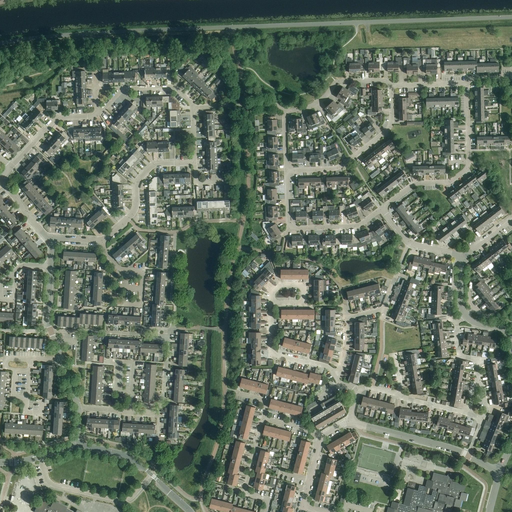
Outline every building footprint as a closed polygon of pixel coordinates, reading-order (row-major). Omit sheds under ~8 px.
[(376,62),(374,62),(374,72),(380,72),(379,65),(382,65),(382,54),(379,54),(379,60),(376,60),(376,62)] [(396,62),(393,62),(393,72),(399,72),(399,64),(402,64),(401,57),(395,58),(396,62)] [(357,63),(355,63),(355,73),(360,73),(360,65),(363,65),(363,58),(360,58),(360,60),(357,60),(357,63)] [(374,72),(374,62),(368,62),(368,58),(365,58),(365,65),(368,65),(368,72),(374,72)] [(393,72),(393,62),(387,62),(387,58),(384,58),(384,65),(387,64),(388,72),(393,72)] [(412,74),(412,64),(409,64),(409,58),(403,58),(404,67),(407,67),(407,74),(412,74)] [(355,73),(355,63),(352,63),(352,59),(346,59),(346,65),(349,65),(349,73),(355,73)] [(431,74),(431,59),(423,60),(423,66),(426,66),(426,74),(431,74)] [(440,59),(431,59),(431,74),(437,74),(437,66),(440,66),(440,59)] [(412,62),(412,64),(412,74),(418,74),(418,67),(421,66),(421,60),(418,60),(418,62),(412,62)] [(167,67),(161,67),(162,77),(167,77),(167,75),(170,75),(170,68),(167,68),(167,67)] [(183,76),(187,80),(194,72),(190,69),(189,69),(187,67),(182,72),(184,74),(183,76)] [(75,71),(75,77),(85,76),(85,71),(83,71),(83,68),(76,68),(76,71),(75,71)] [(151,78),(150,68),(145,68),(145,69),(142,69),(142,76),(145,76),(145,78),(151,78)] [(133,72),(130,72),(130,82),(136,81),(136,79),(139,79),(139,72),(140,72),(140,70),(134,70),(133,72)] [(187,80),(191,83),(198,76),(199,74),(195,71),(194,72),(187,80)] [(109,83),(108,73),(103,73),(103,74),(100,74),(100,81),(103,81),(103,83),(109,83)] [(191,83),(195,87),(202,80),(198,76),(191,83)] [(214,82),(218,86),(222,82),(218,78),(214,82)] [(195,87),(199,91),(206,83),(202,80),(195,87)] [(199,91),(203,94),(210,87),(206,83),(199,91)] [(210,87),(203,94),(207,98),(208,97),(212,100),(217,95),(213,91),(214,91),(210,87)] [(343,87),(340,92),(348,97),(349,94),(352,96),(354,94),(355,95),(357,93),(349,88),(347,90),(343,87)] [(348,97),(340,92),(337,97),(341,100),(340,102),(341,103),(348,107),(350,105),(348,104),(351,99),(348,97)] [(163,103),(166,103),(166,96),(157,97),(158,107),(163,106),(163,103)] [(171,102),(172,111),(180,111),(180,103),(172,96),(169,96),(169,103),(171,102)] [(147,107),(152,107),(152,97),(146,97),(146,99),(143,99),(143,107),(147,106),(147,107)] [(86,98),(76,98),(77,104),(77,107),(85,107),(85,104),(86,104),(86,98)] [(35,108),(32,112),(39,118),(43,114),(41,113),(43,111),(37,106),(37,99),(37,101),(33,105),(35,108)] [(46,99),(37,99),(37,106),(43,111),(45,109),(46,109),(46,110),(52,110),(51,100),(46,100),(46,99)] [(57,99),(51,100),(52,110),(57,109),(57,107),(60,107),(60,100),(57,100),(57,99)] [(131,102),(127,106),(134,113),(138,108),(137,108),(139,106),(134,101),(132,103),(131,102)] [(333,101),(329,105),(338,114),(344,108),(340,104),(339,103),(337,105),(333,101)] [(338,114),(329,105),(325,108),(329,112),(326,115),(332,120),(336,116),(336,117),(338,115),(338,114)] [(127,106),(123,110),(130,117),(134,113),(127,106)] [(375,107),(372,107),(370,107),(370,110),(368,110),(368,114),(369,115),(375,115),(375,112),(382,112),(382,107),(375,107)] [(123,110),(119,114),(127,120),(130,117),(123,110)] [(204,114),(204,120),(214,120),(214,114),(213,114),(213,111),(206,111),(206,114),(204,114)] [(32,112),(28,116),(35,122),(39,118),(32,112)] [(317,112),(312,114),(316,123),(319,122),(320,125),(325,123),(322,116),(320,117),(317,112)] [(119,114),(116,118),(123,124),(127,120),(119,114)] [(316,123),(312,114),(307,117),(309,122),(306,123),(309,130),(314,128),(314,127),(317,126),(316,123)] [(28,116),(24,120),(32,126),(35,122),(28,116)] [(268,120),(268,126),(277,126),(277,119),(276,120),(275,116),(266,117),(266,120),(268,120)] [(370,123),(366,126),(372,133),(376,130),(372,124),(374,123),(370,117),(369,117),(367,118),(370,123)] [(32,126),(24,120),(23,118),(19,122),(17,125),(19,126),(24,131),(26,129),(28,130),(32,126)] [(123,124),(116,118),(112,122),(113,123),(111,125),(117,130),(119,128),(119,129),(123,124)] [(294,128),(297,128),(297,119),(291,119),(291,125),(288,125),(289,132),(294,132),(294,128)] [(297,128),(297,132),(303,132),(303,133),(306,133),(306,124),(303,124),(302,119),(297,119),(297,128)] [(143,132),(148,127),(144,124),(142,127),(138,131),(137,132),(142,136),(144,134),(143,132)] [(358,125),(356,127),(361,133),(363,131),(367,137),(372,133),(366,126),(362,130),(358,125)] [(267,131),(267,134),(276,134),(276,131),(277,131),(277,126),(268,126),(268,131),(267,131)] [(357,133),(353,137),(358,144),(362,140),(358,135),(361,133),(356,127),(354,129),(357,133)] [(101,128),(95,128),(96,138),(101,138),(101,137),(105,137),(104,130),(101,130),(101,128)] [(80,139),(79,129),(74,129),(74,131),(71,131),(71,132),(71,138),(74,138),(74,139),(80,139)] [(208,136),(208,139),(216,139),(215,136),(215,130),(205,131),(205,136),(208,136)] [(60,133),(56,137),(63,143),(67,139),(66,139),(69,137),(63,132),(61,134),(60,133)] [(358,144),(353,137),(350,133),(343,138),(347,143),(349,141),(354,147),(358,144)] [(269,137),(269,143),(278,142),(277,137),(276,137),(276,134),(267,134),(267,137),(269,137)] [(0,145),(1,144),(3,146),(10,139),(6,136),(0,141),(0,145)] [(56,137),(52,141),(60,147),(63,143),(56,137)] [(4,150),(6,151),(17,140),(15,138),(12,141),(10,139),(3,146),(6,148),(4,150)] [(207,142),(207,148),(217,148),(217,145),(218,145),(219,144),(219,139),(216,139),(208,139),(209,142),(207,142)] [(390,139),(386,143),(390,148),(392,150),(394,153),(396,152),(394,149),(396,147),(390,139)] [(17,140),(6,151),(7,153),(9,151),(12,154),(12,153),(14,156),(20,149),(16,145),(19,142),(17,140)] [(52,141),(49,145),(56,151),(60,147),(52,141)] [(169,141),(163,142),(164,152),(169,151),(169,149),(172,149),(172,142),(169,142),(169,141)] [(268,148),(268,151),(277,151),(277,148),(278,148),(278,142),(269,143),(266,143),(266,148),(267,149),(268,148)] [(335,145),(330,147),(335,159),(340,156),(337,150),(340,149),(337,142),(334,143),(335,145)] [(384,143),(380,145),(385,152),(388,150),(390,152),(392,150),(390,148),(386,143),(384,144),(384,143)] [(142,144),(137,150),(143,155),(146,151),(147,151),(147,145),(144,145),(142,144)] [(56,151),(49,145),(45,149),(46,150),(44,152),(49,157),(52,155),(52,156),(56,151)] [(385,152),(380,145),(377,148),(378,149),(377,150),(381,155),(385,152)] [(326,147),(323,147),(324,155),(327,155),(330,161),(335,159),(330,147),(330,146),(326,147)] [(316,153),(315,153),(315,162),(321,162),(321,155),(324,155),(323,147),(320,148),(320,150),(316,150),(316,153)] [(459,147),(445,147),(445,153),(442,153),(443,155),(451,155),(451,153),(454,152),(454,149),(459,149),(459,147)] [(298,154),(298,163),(304,163),(304,156),(307,156),(306,148),(303,148),(303,151),(298,151),(298,154)] [(309,148),(306,148),(307,156),(310,155),(310,162),(315,162),(315,153),(314,153),(309,149),(309,148)] [(298,163),(298,154),(293,154),(292,149),(289,149),(290,156),(293,156),(293,163),(298,163)] [(137,150),(133,154),(140,161),(144,156),(143,155),(137,150)] [(374,150),(371,152),(379,162),(383,158),(381,155),(377,150),(375,151),(374,150)] [(269,155),(269,160),(278,160),(278,154),(277,154),(277,151),(268,151),(266,151),(266,155),(269,155)] [(369,156),(368,157),(373,164),(374,164),(375,163),(374,161),(376,159),(378,162),(379,162),(371,152),(368,155),(369,156)] [(413,153),(405,157),(407,161),(415,156),(413,153)] [(133,154),(129,158),(137,165),(140,161),(133,154)] [(33,157),(31,159),(40,167),(46,160),(42,157),(40,159),(37,156),(35,159),(33,157)] [(373,164),(368,157),(363,160),(369,168),(370,167),(370,168),(372,166),(373,164)] [(129,158),(126,162),(133,169),(137,165),(129,158)] [(32,162),(29,164),(36,171),(40,167),(31,159),(30,160),(32,162)] [(269,169),(278,169),(277,165),(279,165),(278,160),(269,160),(266,160),(267,166),(265,166),(265,169),(269,169)] [(126,162),(122,166),(129,173),(133,169),(126,162)] [(35,170),(29,164),(28,166),(24,163),(22,165),(24,167),(33,175),(36,171),(35,170)] [(218,169),(217,164),(207,164),(208,170),(210,170),(210,173),(217,173),(217,169),(218,169)] [(129,173),(122,166),(118,170),(126,177),(129,173)] [(33,175),(24,167),(23,168),(24,170),(22,172),(22,173),(27,177),(29,179),(33,175)] [(270,172),(270,178),(279,177),(279,171),(278,171),(278,169),(269,169),(269,172),(270,172)] [(398,169),(396,171),(404,181),(408,178),(403,171),(400,173),(399,172),(400,172),(398,169)] [(483,169),(479,173),(484,180),(489,176),(483,169)] [(397,175),(394,177),(399,184),(404,181),(396,171),(394,172),(396,175),(396,174),(397,175)] [(479,173),(475,176),(479,181),(478,181),(480,183),(484,180),(479,173)] [(112,176),(112,185),(121,185),(121,184),(120,177),(116,174),(114,176),(112,176)] [(473,174),(469,178),(474,185),(478,181),(479,181),(475,176),(473,174)] [(163,177),(160,177),(161,183),(164,183),(164,185),(169,185),(169,175),(163,175),(163,177)] [(389,176),(387,177),(395,188),(399,184),(394,177),(391,180),(390,179),(391,178),(389,176)] [(149,185),(149,192),(156,192),(157,192),(157,183),(158,183),(157,177),(154,177),(152,180),(152,181),(149,185)] [(269,183),(269,186),(274,186),(278,186),(278,183),(279,183),(279,177),(270,178),(270,183),(269,183)] [(388,182),(385,184),(391,191),(395,188),(387,177),(385,179),(387,181),(388,181),(388,182)] [(315,178),(315,188),(321,188),(321,192),(324,192),(324,189),(324,185),(321,185),(321,178),(315,178)] [(327,185),(324,185),(324,189),(327,189),(327,188),(332,187),(332,185),(332,178),(326,178),(327,185)] [(469,178),(465,181),(470,188),(474,185),(469,178)] [(304,188),(304,179),(298,179),(299,186),(296,186),(296,196),(299,195),(299,189),(304,188)] [(23,192),(24,194),(33,187),(29,182),(29,183),(26,181),(22,185),(24,187),(22,188),(25,191),(23,192)] [(465,181),(460,184),(466,191),(470,188),(465,181)] [(380,182),(378,184),(386,194),(391,191),(385,184),(382,186),(382,185),(380,182)] [(386,194),(378,184),(376,185),(378,188),(379,188),(380,188),(377,191),(382,198),(386,194)] [(460,184),(456,187),(461,194),(466,191),(460,184)] [(268,189),(268,195),(277,194),(277,189),(274,189),(274,186),(269,186),(264,186),(264,189),(268,189)] [(28,194),(30,197),(37,191),(33,187),(24,194),(26,196),(28,194)] [(456,187),(452,191),(457,198),(461,194),(456,187)] [(30,201),(31,202),(40,195),(37,191),(30,197),(32,199),(30,201)] [(457,198),(452,191),(447,194),(450,198),(453,201),(457,198)] [(367,194),(363,198),(370,208),(375,204),(370,198),(373,197),(369,192),(366,194),(367,194)] [(265,203),(267,203),(276,203),(276,200),(277,200),(277,194),(268,195),(265,195),(265,203)] [(35,202),(37,205),(44,199),(40,195),(31,202),(33,204),(35,202)] [(355,199),(356,201),(359,207),(362,205),(366,211),(370,208),(363,198),(359,200),(358,197),(355,199)] [(37,209),(39,210),(47,203),(44,199),(37,205),(39,207),(37,209)] [(354,204),(349,206),(354,217),(359,215),(356,208),(359,207),(356,201),(353,202),(354,204)] [(47,203),(39,210),(40,212),(42,210),(46,215),(53,209),(47,203)] [(265,207),(265,212),(277,212),(277,206),(276,206),(276,203),(267,203),(267,206),(266,207),(265,207)] [(394,214),(395,216),(406,208),(403,203),(396,209),(397,211),(394,214)] [(494,205),(492,206),(500,216),(505,213),(502,209),(504,208),(501,203),(499,205),(499,206),(496,208),(496,207),(494,205)] [(342,204),(342,206),(343,212),(346,212),(349,219),(354,217),(349,206),(346,207),(345,206),(344,206),(344,204),(342,204)] [(0,212),(0,216),(2,218),(9,212),(6,210),(8,208),(7,206),(0,212)] [(320,211),(318,211),(318,220),(323,220),(323,213),(326,213),(326,206),(323,206),(323,208),(320,209),(320,211)] [(334,206),(326,206),(326,213),(329,213),(329,220),(335,220),(334,211),(334,206)] [(340,211),(334,211),(335,220),(340,219),(340,212),(343,212),(342,206),(340,206),(339,206),(340,211)] [(494,211),(491,213),(496,220),(500,216),(492,206),(490,208),(492,210),(493,210),(494,211)] [(98,207),(96,208),(104,218),(106,216),(108,217),(109,215),(103,208),(100,210),(98,207)] [(306,212),(301,212),(302,221),(307,221),(307,213),(310,213),(309,207),(306,207),(306,212)] [(312,207),(309,207),(310,213),(313,213),(313,221),(318,220),(318,211),(316,211),(315,209),(312,209),(312,207)] [(97,213),(94,215),(101,223),(103,221),(102,220),(104,218),(96,208),(94,210),(97,213)] [(302,221),(301,212),(296,212),(296,208),(293,208),(293,214),(296,214),(296,221),(302,221)] [(401,215),(402,217),(409,212),(406,208),(395,216),(397,218),(401,215)] [(482,210),(484,213),(492,223),(496,220),(491,213),(488,215),(487,214),(488,214),(484,208),(482,210)] [(2,218),(5,222),(14,215),(12,213),(11,214),(9,212),(2,218)] [(277,212),(265,212),(266,221),(277,220),(277,217),(278,217),(277,212)] [(400,223),(402,225),(413,216),(409,212),(402,217),(404,220),(400,223)] [(485,217),(482,219),(488,226),(492,223),(484,213),(482,214),(484,217),(485,216),(485,217)] [(89,214),(88,216),(96,225),(98,223),(99,224),(101,223),(94,215),(92,217),(89,214)] [(14,215),(5,222),(11,229),(15,226),(14,225),(16,224),(14,222),(16,220),(14,218),(15,216),(14,215)] [(461,215),(457,219),(465,230),(467,228),(464,224),(467,222),(461,215)] [(96,225),(88,216),(86,217),(89,220),(86,222),(93,230),(95,228),(94,227),(96,225)] [(407,224),(409,226),(416,221),(413,216),(402,225),(403,227),(407,224)] [(477,218),(475,219),(483,230),(488,226),(482,219),(479,222),(479,221),(479,220),(477,218)] [(457,219),(453,222),(458,229),(460,227),(463,231),(465,230),(457,219)] [(483,230),(475,219),(473,221),(475,223),(476,223),(477,224),(474,226),(479,233),(483,230)] [(381,221),(377,225),(384,234),(386,232),(388,234),(392,231),(386,223),(384,225),(381,221)] [(407,231),(408,233),(419,225),(416,221),(409,226),(411,228),(407,231)] [(263,227),(268,235),(278,229),(275,224),(274,225),(273,222),(270,223),(269,222),(263,222),(263,227)] [(453,222),(449,225),(457,236),(459,235),(456,231),(458,229),(453,222)] [(374,230),(372,232),(376,240),(384,234),(377,225),(373,228),(374,230)] [(419,225),(408,233),(410,235),(414,232),(416,235),(423,229),(419,225)] [(449,225),(444,229),(450,236),(452,234),(455,238),(457,236),(449,225)] [(13,239),(14,240),(24,232),(22,230),(23,229),(21,227),(14,234),(16,236),(13,239)] [(278,229),(268,235),(272,242),(282,237),(280,234),(281,233),(278,229)] [(444,229),(440,232),(448,243),(450,241),(447,237),(450,236),(444,229)] [(368,230),(363,232),(367,243),(371,242),(372,243),(377,241),(376,240),(372,232),(369,233),(368,230)] [(19,240),(21,242),(29,235),(27,234),(26,235),(24,232),(14,240),(16,242),(19,240)] [(136,235),(133,237),(141,247),(144,250),(146,248),(140,242),(143,240),(136,232),(134,234),(136,235)] [(359,237),(356,238),(358,247),(357,247),(358,248),(363,246),(362,245),(367,243),(363,232),(358,234),(359,237)] [(448,243),(440,232),(436,235),(441,242),(443,240),(446,244),(448,243)] [(20,247),(22,249),(31,240),(29,238),(30,237),(29,235),(21,242),(23,244),(20,247)] [(342,238),(339,238),(339,245),(347,244),(347,235),(342,236),(342,238)] [(352,235),(347,235),(347,244),(347,247),(357,247),(358,247),(356,238),(352,238),(352,235)] [(292,245),(298,245),(297,236),(292,237),(292,238),(289,238),(289,242),(289,248),(292,248),(292,245)] [(298,245),(306,245),(306,239),(303,239),(303,236),(297,236),(298,245)] [(309,245),(314,245),(314,236),(309,236),(309,239),(306,239),(306,245),(306,248),(309,248),(309,245)] [(314,236),(314,245),(319,244),(320,248),(323,248),(323,246),(322,239),(319,239),(319,236),(314,236)] [(322,238),(322,239),(323,246),(326,246),(326,245),(331,245),(330,236),(325,236),(325,238),(322,238)] [(336,236),(330,236),(331,245),(339,245),(339,238),(336,239),(336,236)] [(130,238),(128,240),(135,247),(137,245),(140,248),(141,247),(133,237),(131,239),(130,238)] [(502,240),(498,243),(503,250),(504,251),(508,248),(511,251),(511,250),(511,247),(506,239),(503,241),(502,240)] [(26,248),(28,250),(36,243),(34,242),(33,243),(31,240),(22,249),(23,250),(26,248)] [(128,242),(125,245),(133,254),(135,252),(132,249),(135,247),(128,240),(126,241),(128,242)] [(36,243),(28,250),(30,252),(25,257),(26,259),(29,257),(38,249),(36,246),(37,245),(36,243)] [(498,243),(494,247),(499,254),(503,250),(498,243)] [(7,245),(2,249),(10,258),(11,256),(10,255),(14,252),(7,245)] [(122,245),(120,247),(127,254),(129,252),(132,255),(133,254),(125,245),(123,247),(122,245)] [(119,250),(117,252),(125,261),(127,260),(127,259),(124,256),(127,254),(120,247),(118,248),(119,250)] [(489,251),(490,252),(494,257),(499,254),(494,247),(489,251)] [(2,249),(0,251),(0,256),(4,261),(7,258),(8,259),(10,258),(2,249)] [(40,251),(38,249),(29,257),(30,258),(33,256),(35,258),(43,252),(41,250),(40,251)] [(125,261),(117,252),(115,254),(114,252),(112,254),(118,262),(121,259),(123,262),(125,261)] [(490,252),(486,256),(491,263),(496,259),(494,257),(490,252)] [(434,274),(434,272),(436,263),(433,263),(434,258),(435,254),(432,254),(432,257),(431,260),(429,268),(428,273),(434,274)] [(418,267),(418,266),(420,257),(414,256),(413,260),(410,260),(408,270),(411,271),(412,266),(418,267)] [(486,256),(481,259),(487,266),(491,263),(486,256)] [(481,259),(477,263),(482,270),(487,266),(481,259)] [(274,274),(269,261),(261,270),(263,273),(270,279),(271,279),(274,275),(273,275),(274,274)] [(477,263),(476,262),(471,265),(477,273),(482,270),(477,263)] [(442,265),(440,273),(445,274),(444,279),(448,279),(449,271),(446,271),(448,265),(442,263),(442,265)] [(260,277),(266,283),(269,280),(271,282),(273,281),(271,279),(270,279),(263,273),(260,277)] [(323,285),(326,286),(326,280),(323,280),(323,276),(320,276),(315,276),(315,280),(314,280),(314,284),(314,285),(323,285)] [(261,288),(263,290),(265,288),(263,286),(266,283),(260,277),(256,281),(262,287),(261,288)] [(475,289),(479,294),(486,288),(482,284),(485,281),(483,278),(482,279),(480,281),(474,281),(473,282),(476,285),(472,288),(474,290),(475,289)] [(403,280),(401,285),(414,290),(415,288),(412,287),(413,284),(403,280)] [(258,291),(261,288),(262,287),(256,281),(252,285),(258,291)] [(434,286),(433,291),(441,292),(443,292),(444,286),(440,286),(440,283),(430,282),(430,286),(434,286)] [(402,289),(401,291),(412,295),(414,290),(401,285),(397,284),(396,286),(402,289)] [(373,285),(368,287),(370,295),(373,295),(373,296),(375,297),(376,297),(373,285)] [(483,298),(489,292),(492,291),(488,286),(486,288),(479,294),(483,298)] [(363,288),(358,289),(360,298),(362,297),(363,300),(366,300),(363,288)] [(252,296),(252,301),(261,301),(261,300),(261,295),(260,295),(260,293),(251,289),(251,296),(252,296)] [(346,301),(349,300),(349,301),(354,299),(352,291),(347,292),(347,293),(344,294),(346,301)] [(394,292),(393,294),(407,300),(409,295),(412,296),(412,295),(401,291),(400,294),(398,294),(394,292)] [(483,298),(486,302),(491,298),(491,299),(493,297),(489,292),(483,298)] [(409,301),(407,300),(393,294),(392,297),(395,298),(397,298),(396,299),(398,299),(397,302),(399,303),(405,305),(407,306),(409,301)] [(484,304),(488,308),(495,303),(491,299),(491,298),(486,302),(484,304)] [(495,303),(488,308),(492,313),(496,309),(498,311),(504,306),(502,304),(499,306),(496,302),(495,303)] [(412,308),(409,306),(407,306),(405,305),(399,303),(398,306),(396,305),(392,304),(391,306),(405,311),(407,312),(408,313),(409,310),(411,310),(412,308)] [(396,311),(395,313),(404,317),(405,317),(407,312),(405,311),(391,306),(390,308),(395,310),(394,310),(396,311)] [(431,309),(428,309),(428,314),(427,314),(427,319),(435,318),(435,315),(441,315),(441,309),(440,309),(431,309)] [(80,313),(80,317),(80,323),(91,324),(91,314),(88,314),(86,314),(80,313)] [(395,313),(394,313),(391,318),(399,321),(397,325),(403,327),(405,327),(406,323),(401,321),(402,318),(404,319),(404,317),(395,313)] [(91,314),(91,324),(102,325),(102,320),(102,318),(102,317),(102,315),(97,315),(94,314),(91,314)] [(58,326),(69,327),(69,317),(67,317),(64,316),(59,316),(58,318),(58,319),(58,321),(58,326)] [(69,317),(69,327),(80,327),(80,323),(80,317),(75,317),(73,317),(69,317)] [(355,328),(364,328),(364,325),(367,325),(367,317),(358,319),(358,322),(355,322),(355,328)] [(443,328),(442,322),(437,323),(437,320),(438,320),(428,321),(428,324),(430,324),(431,330),(433,330),(433,329),(442,328),(443,328)] [(259,330),(262,330),(264,330),(264,327),(261,327),(261,324),(264,324),(264,322),(261,322),(261,323),(252,323),(249,323),(249,328),(252,328),(259,328),(259,330)] [(335,326),(326,326),(326,332),(326,335),(334,336),(334,332),(335,332),(335,327),(335,326)] [(249,332),(249,338),(252,338),(261,338),(261,339),(264,339),(264,337),(261,337),(261,333),(262,333),(262,330),(259,330),(259,332),(252,332),(249,332)] [(9,346),(20,347),(20,337),(17,337),(17,334),(15,333),(15,337),(9,336),(7,336),(7,341),(9,341),(9,346)] [(20,347),(29,348),(30,338),(26,337),(26,334),(23,334),(23,337),(20,337),(20,347)] [(472,344),(472,343),(474,334),(468,334),(468,335),(464,335),(462,345),(466,345),(467,343),(472,344)] [(30,338),(29,348),(41,348),(42,344),(44,344),(44,339),(42,339),(42,338),(36,338),(37,335),(34,335),(34,338),(30,338)] [(328,337),(326,343),(335,345),(335,346),(337,347),(338,345),(335,344),(336,340),(328,337)] [(326,345),(325,348),(334,350),(335,346),(335,345),(326,343),(323,342),(323,344),(326,345)] [(325,348),(323,353),(332,356),(332,357),(335,357),(335,355),(333,354),(334,350),(325,348)] [(406,361),(417,359),(418,359),(417,353),(422,353),(422,349),(417,350),(412,350),(413,354),(405,355),(406,361)] [(332,356),(323,353),(322,358),(320,358),(319,361),(328,363),(328,360),(331,361),(332,357),(332,356)] [(354,360),(363,362),(364,357),(365,354),(356,353),(356,355),(354,360)] [(487,365),(488,371),(496,370),(498,370),(497,364),(501,363),(500,357),(491,359),(492,365),(487,365)] [(452,364),(451,368),(463,370),(464,370),(465,365),(467,365),(468,361),(458,360),(457,363),(456,363),(455,364),(452,364)] [(351,370),(360,373),(362,367),(353,365),(353,364),(350,363),(350,366),(352,366),(351,370)] [(276,375),(281,377),(284,368),(285,368),(285,366),(283,365),(283,368),(278,367),(276,375)] [(287,378),(292,380),(294,371),(295,371),(296,368),(294,368),(293,371),(289,369),(287,378)] [(297,381),(303,382),(305,374),(306,374),(306,371),(304,371),(304,373),(300,372),(297,381)] [(309,382),(314,383),(316,374),(317,374),(317,372),(315,371),(315,374),(310,373),(310,375),(308,381),(309,382)] [(408,384),(412,383),(421,381),(420,376),(418,376),(411,377),(411,378),(412,381),(404,382),(404,384),(406,384),(408,384)] [(453,391),(452,397),(461,398),(467,399),(467,397),(461,396),(462,393),(453,391)] [(361,405),(366,407),(369,398),(370,398),(370,396),(368,395),(367,398),(363,397),(361,405)] [(452,397),(451,397),(450,402),(446,402),(446,405),(450,405),(450,406),(458,407),(458,404),(460,404),(461,398),(452,397)] [(495,399),(494,399),(495,405),(501,404),(501,408),(509,406),(509,402),(507,403),(506,397),(503,397),(495,399)] [(382,411),(387,412),(389,403),(391,404),(391,401),(389,400),(388,403),(384,402),(382,411)] [(316,415),(315,416),(312,418),(318,429),(346,412),(340,401),(337,403),(335,404),(333,405),(327,409),(326,410),(324,411),(318,414),(316,415)] [(393,412),(395,405),(391,404),(389,403),(388,408),(387,412),(393,414),(392,418),(395,418),(396,412),(393,412)] [(247,405),(245,411),(254,413),(254,414),(257,415),(257,412),(254,412),(256,407),(247,405)] [(405,421),(405,418),(406,409),(400,409),(400,412),(396,412),(395,418),(395,422),(399,423),(399,419),(405,419),(405,421)] [(496,417),(497,417),(507,421),(509,416),(511,416),(511,413),(511,412),(505,409),(504,413),(498,411),(496,417)] [(423,413),(422,422),(427,423),(427,427),(430,427),(431,421),(428,421),(429,413),(423,412),(422,413),(423,413)] [(442,426),(448,428),(450,422),(450,420),(452,414),(450,413),(449,416),(448,419),(445,418),(442,426)] [(447,430),(452,432),(455,424),(452,423),(454,417),(453,417),(454,415),(452,414),(450,420),(450,422),(448,428),(447,430)] [(442,428),(442,426),(445,418),(439,416),(438,421),(435,420),(432,429),(435,430),(436,426),(442,428)] [(488,417),(487,419),(495,422),(501,425),(505,426),(507,421),(497,417),(496,420),(488,417)] [(492,423),(491,427),(499,430),(501,425),(495,422),(487,419),(486,421),(492,423)] [(241,426),(240,432),(249,434),(248,435),(251,436),(252,434),(249,433),(250,429),(241,426)] [(466,427),(463,435),(463,437),(465,438),(465,436),(469,437),(468,441),(471,442),(471,440),(473,436),(470,435),(472,427),(466,426),(466,427)] [(484,428),(483,430),(497,435),(499,430),(491,427),(489,430),(488,429),(484,428)] [(487,434),(486,437),(495,440),(497,435),(483,430),(482,432),(486,433),(486,434),(487,434)] [(179,438),(179,433),(177,433),(163,432),(163,434),(169,434),(168,440),(175,441),(175,438),(179,438)] [(350,432),(346,435),(350,443),(359,438),(355,432),(352,434),(350,432)] [(346,435),(341,438),(345,445),(350,443),(346,435)] [(479,440),(484,443),(492,446),(495,440),(486,437),(485,440),(483,439),(482,439),(479,438),(479,440)] [(336,440),(341,448),(342,451),(344,450),(343,447),(345,445),(341,438),(336,440)] [(336,440),(331,443),(336,451),(341,448),(336,440)] [(236,441),(235,446),(244,448),(243,449),(246,450),(247,448),(244,447),(245,443),(236,441)] [(336,451),(331,443),(327,446),(331,454),(336,451)] [(492,446),(484,443),(482,448),(488,450),(486,455),(493,458),(495,453),(491,452),(494,446),(492,446)] [(273,456),(274,453),(261,450),(260,455),(268,458),(271,458),(272,456),(273,456)] [(234,451),(232,457),(241,459),(241,460),(244,461),(244,458),(241,458),(242,454),(234,451)] [(258,461),(267,463),(273,464),(274,459),(271,458),(268,458),(260,455),(258,461)] [(258,461),(257,466),(266,468),(269,469),(269,467),(266,466),(267,463),(258,461)] [(231,462),(230,467),(238,469),(238,470),(241,471),(241,469),(239,468),(240,464),(231,462)] [(325,468),(324,473),(331,475),(330,476),(333,476),(334,470),(325,468)] [(230,473),(229,478),(238,481),(240,482),(241,480),(238,479),(239,475),(237,474),(230,473)] [(427,479),(425,487),(419,485),(418,491),(408,488),(403,504),(393,502),(392,501),(391,508),(388,507),(386,511),(451,511),(453,506),(460,508),(462,500),(466,501),(468,494),(463,493),(465,485),(452,481),(453,476),(452,475),(451,474),(450,473),(450,474),(449,474),(447,475),(447,476),(433,473),(431,481),(427,479)] [(286,490),(285,495),(293,497),(295,492),(283,489),(286,490)] [(316,494),(325,496),(328,497),(328,495),(326,494),(327,491),(318,489),(316,494)] [(82,511),(77,509),(75,511),(74,511),(66,508),(67,507),(54,500),(52,503),(48,501),(47,502),(41,499),(33,511),(82,511)]
